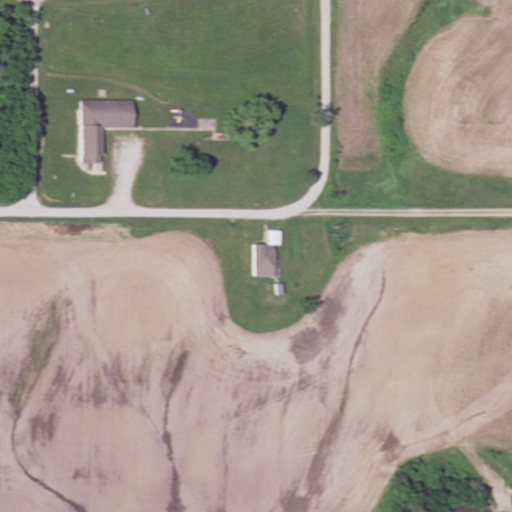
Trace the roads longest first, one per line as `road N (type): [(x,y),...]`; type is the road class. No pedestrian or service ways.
road 1 (residential): [(291,210),(268,220),(0,209)]
road 2 (residential): [(291,210),(314,199),(334,156),(326,0)]
road 3 (residential): [(36,210),(37,0)]
